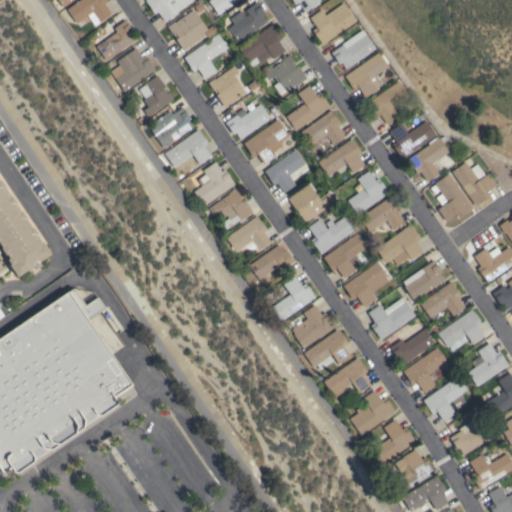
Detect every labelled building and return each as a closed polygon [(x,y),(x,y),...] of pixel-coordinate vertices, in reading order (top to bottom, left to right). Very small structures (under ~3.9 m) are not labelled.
[(78,0),(106,0),(107,1),(104,3),(111,13),(94,25),(87,15),(75,23),(66,9),(78,0)] [(191,0),(192,1),(175,13),(175,14),(164,22),(157,12),(154,14),(144,0),(191,0)] [(238,0),(217,15),(208,1),(209,0),(238,0)] [(317,3),(305,12),(298,2),(295,4),(292,0),(320,0),(316,3),(317,3)] [(236,42),(227,28),(233,24),(229,18),(241,10),(244,16),(248,13),(245,9),(257,2),(264,13),(262,15),(266,22),(236,42)] [(322,44),(312,30),(316,27),(309,17),(321,9),(325,14),(342,3),(345,7),(347,6),(356,20),(322,44)] [(183,51),(167,26),(174,21),(175,22),(193,9),(197,15),(192,19),(204,36),(183,51)] [(105,60),(95,46),(116,32),(113,28),(125,20),(133,32),(133,34),(134,37),(134,39),(105,60)] [(282,38),(277,41),(284,51),(273,59),(271,56),(259,64),(258,62),(251,67),(238,47),(272,24),(282,38)] [(345,69),(341,62),(338,64),(330,52),(342,44),(342,43),(362,29),(375,48),(345,69)] [(217,33),(227,47),(208,60),(216,71),(204,79),(197,69),(193,71),(183,57),(217,33)] [(124,91),(109,71),(118,65),(116,61),(135,48),(142,58),(145,55),(154,69),(124,91)] [(378,52),(379,53),(380,52),(388,63),(387,64),(388,66),(374,75),(380,82),(381,81),(383,84),(365,97),(358,87),(354,90),(344,76),(378,52)] [(282,61),(281,60),(288,54),(293,61),(291,63),(295,68),(297,66),(305,78),(294,86),(293,84),(285,90),(280,81),(277,83),(273,76),(268,79),(264,73),(282,61)] [(223,107),(215,95),(218,93),(209,81),(213,78),(214,79),(230,68),(234,74),(233,75),(245,92),(223,107)] [(165,86),(162,88),(166,93),(168,92),(173,99),(165,105),(164,104),(147,116),(142,110),(147,107),(142,100),(144,98),(138,89),(145,84),(145,83),(156,75),(165,86)] [(380,114),(376,116),(366,102),(399,80),(408,95),(392,106),(399,116),(386,124),(380,114)] [(295,131),(285,116),(304,103),(297,93),(309,84),(317,97),(321,94),(324,98),(324,99),(329,106),(295,131)] [(239,139),(235,133),(233,134),(224,122),(236,114),(239,118),(259,104),(269,118),(239,139)] [(163,148),(147,126),(169,110),(172,114),(182,107),(190,118),(187,120),(192,126),(163,148)] [(331,109),(341,124),(337,126),(344,136),(332,144),(325,134),(310,146),(300,132),(331,109)] [(282,147),(273,153),(275,156),(264,164),(257,154),(253,157),(243,142),(276,119),(287,133),(288,133),(289,134),(279,142),(282,147)] [(401,158),(391,144),(395,141),(388,131),(401,123),(408,132),(426,120),(436,135),(401,158)] [(207,143),(203,146),(210,157),(198,164),(197,163),(188,169),(182,161),(173,167),(163,152),(197,129),(207,143)] [(432,162),(438,173),(426,181),(420,171),(416,173),(406,158),(438,137),(448,151),(432,162)] [(351,138),(362,152),(357,155),(364,165),(353,173),(346,163),(328,176),(318,162),(351,138)] [(295,149),(305,163),(288,174),(295,184),(283,193),(276,183),(273,185),(263,170),(295,149)] [(451,171),(465,161),(469,168),(476,163),(485,175),(487,173),(496,184),(486,192),(488,196),(475,205),(451,171)] [(202,205),(193,191),(209,180),(202,170),(214,162),(221,172),(224,169),(234,184),(202,205)] [(357,214),(347,200),(363,188),(356,178),(368,170),(375,180),(377,178),(379,181),(381,180),(388,192),(357,214)] [(472,208),(457,218),(454,214),(445,221),(436,209),(441,206),(435,197),(441,193),(438,190),(433,194),(429,187),(434,184),(433,183),(448,173),(472,208)] [(0,180),(4,186),(3,187),(9,196),(10,196),(15,202),(14,203),(19,211),(21,210),(25,217),(24,218),(30,227),(31,226),(36,233),(35,234),(41,242),(42,242),(50,254),(38,262),(40,265),(34,269),(32,266),(17,276),(8,264),(9,264),(6,259),(8,258),(5,254),(4,254),(0,248),(1,247),(0,245),(0,180)] [(309,183),(319,198),(328,192),(333,200),(329,203),(330,204),(304,223),(287,198),(309,183)] [(228,194),(227,193),(235,188),(239,195),(237,196),(241,201),(244,200),(251,212),(225,229),(220,223),(227,218),(226,215),(223,217),(218,209),(211,214),(207,207),(228,194)] [(392,230),(385,219),(369,231),(359,217),(390,195),(400,209),(396,212),(404,222),(392,230)] [(511,243),(504,232),(503,233),(498,225),(506,219),(507,222),(511,218),(511,216),(511,215),(511,214),(511,243)] [(266,229),(263,231),(270,241),(258,250),(254,245),(246,250),(243,245),(235,251),(233,249),(232,250),(229,246),(230,245),(225,237),(256,215),(266,229)] [(320,254),(310,239),(314,236),(307,226),(319,218),(326,228),(328,227),(325,223),(330,219),(333,223),(344,215),(354,230),(320,254)] [(410,259),(408,256),(393,267),(389,261),(386,263),(376,249),(409,224),(419,238),(415,241),(422,251),(410,259)] [(356,233),(366,247),(354,255),(360,264),(354,269),(354,270),(343,278),(336,268),(332,271),(322,257),(356,233)] [(277,244),(282,251),(284,249),(293,261),(281,269),(278,265),(265,274),(270,282),(264,287),(258,279),(257,279),(247,265),(277,244)] [(511,263),(486,282),(476,268),(479,266),(472,256),(484,248),(488,252),(496,246),(500,252),(507,246),(511,253),(511,263)] [(433,260),(441,272),(438,273),(443,280),(412,300),(403,286),(404,285),(401,281),(433,260)] [(377,261),(386,275),(383,277),(386,281),(371,292),(375,298),(363,306),(356,296),(352,299),(342,285),(377,261)] [(283,319),(273,305),(289,294),(282,284),(294,275),(303,288),(306,285),(314,297),(283,319)] [(511,277),(511,304),(506,309),(503,306),(501,307),(491,293),(503,285),(505,289),(509,286),(506,282),(511,277)] [(459,295),(456,297),(464,307),(452,315),(446,308),(442,311),(443,313),(433,321),(429,317),(428,317),(418,304),(449,281),(459,295)] [(0,470),(0,336),(67,291),(73,288),(84,304),(96,297),(103,308),(87,319),(131,385),(113,397),(115,400),(115,405),(100,416),(97,415),(16,472),(13,472),(11,469),(2,473),(0,470)] [(380,339),(370,325),(374,322),(367,312),(379,304),(383,309),(399,298),(402,302),(404,301),(414,315),(380,339)] [(301,348),(292,334),(293,333),(290,329),(305,319),(301,312),(314,304),(320,314),(324,312),(333,326),(301,348)] [(470,309),(480,323),(476,326),(483,336),(471,344),(464,334),(462,336),(465,340),(461,343),(462,344),(455,348),(455,347),(451,350),(448,346),(446,348),(436,333),(470,309)] [(336,328),(347,343),(342,346),(349,355),(338,364),(330,353),(329,355),(332,360),(316,372),(302,353),(336,328)] [(403,363),(399,357),(397,359),(388,347),(400,338),(403,342),(423,328),(433,342),(403,363)] [(488,342),(495,352),(498,350),(508,365),(476,386),(466,372),(474,367),(470,362),(479,355),(476,351),(488,342)] [(436,347),(445,361),(427,374),(434,384),(422,392),(415,382),(411,385),(401,371),(436,347)] [(357,356),(365,368),(364,369),(366,372),(362,374),(369,384),(357,392),(350,382),(332,395),(322,381),(357,356)] [(511,404),(493,417),(484,402),(503,390),(496,380),(509,372),(511,377),(511,404)] [(456,376),(466,390),(460,394),(464,401),(452,410),(454,413),(442,421),(435,412),(432,414),(422,400),(456,376)] [(359,435),(348,418),(356,413),(354,410),(365,402),(361,397),(373,389),(382,402),(386,399),(389,403),(388,404),(393,412),(359,435)] [(462,454),(458,448),(456,450),(448,437),(460,430),(463,434),(467,431),(464,427),(471,421),(476,418),(481,416),(493,435),(462,454)] [(511,445),(511,446),(502,431),(507,428),(503,422),(511,416),(511,445)] [(379,464),(370,450),(381,443),(377,437),(385,432),(382,427),(394,419),(401,429),(404,426),(414,442),(379,464)] [(402,458),(401,456),(414,448),(421,459),(425,457),(433,471),(397,493),(389,480),(399,474),(393,463),(402,458)] [(511,469),(478,489),(469,474),(473,471),(467,461),(480,454),(486,464),(506,453),(511,464),(511,469)] [(435,475),(444,490),(440,492),(447,502),(434,510),(427,500),(409,511),(400,497),(435,475)] [(508,485),(511,492),(511,511),(490,511),(487,506),(492,503),(486,492),(499,486),(501,489),(508,485)]
